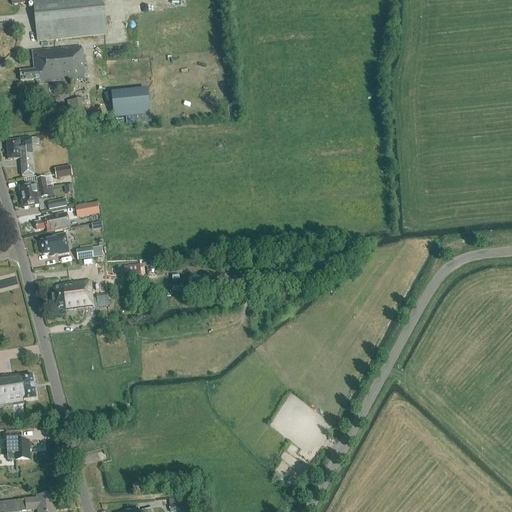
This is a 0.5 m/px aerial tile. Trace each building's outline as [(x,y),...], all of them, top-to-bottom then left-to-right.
[(32,0),(37,44),(107,37),(102,0),(32,0)] [(32,54),(34,71),(20,72),(21,82),(35,81),(35,82),(37,82),(37,86),(35,87),(36,93),(48,92),(47,84),(88,79),(86,69),(83,69),(81,48),(32,54)] [(150,116),(148,91),(111,95),(113,119),(150,116)] [(86,114),(84,99),(71,101),(74,116),(86,114)] [(20,140),(20,141),(8,143),(9,160),(20,159),(22,177),(36,176),(33,146),(39,145),(38,139),(32,140),(32,139),(20,140)] [(135,159),(133,147),(121,149),(123,161),(135,159)] [(55,169),(57,179),(73,176),(72,166),(55,169)] [(19,188),(21,197),(35,194),(35,196),(39,195),(39,191),(46,189),(44,179),(36,180),(37,185),(19,188)] [(67,194),(74,193),(73,185),(65,187),(67,194)] [(35,194),(21,197),(23,209),(39,206),(38,200),(48,198),(46,189),(39,191),(39,195),(35,196),(35,194)] [(49,211),(67,207),(65,200),(47,203),(49,211)] [(98,205),(76,208),(78,219),(99,215),(98,205)] [(47,218),(46,219),(39,220),(40,223),(35,224),(37,231),(47,230),(47,232),(53,231),(53,232),(69,229),(67,215),(49,218),(47,218)] [(65,235),(47,238),(48,241),(40,242),(43,256),(51,254),(51,257),(69,254),(65,235)] [(78,261),(94,258),(93,248),(76,251),(78,261)] [(157,275),(155,262),(146,262),(147,276),(157,275)] [(141,275),(140,265),(123,267),(125,277),(141,275)] [(62,286),(63,289),(50,291),(53,310),(56,310),(57,316),(66,315),(65,312),(94,308),(94,307),(98,306),(98,307),(110,306),(108,295),(96,297),(97,302),(93,302),(91,283),(62,286)] [(0,408),(25,405),(24,401),(36,399),(32,376),(20,378),(20,376),(12,377),(11,376),(0,377),(0,408)] [(21,435),(6,435),(7,448),(15,448),(16,461),(30,461),(29,442),(22,443),(21,435)] [(291,477),(286,486),(295,491),(300,482),(291,477)] [(37,499),(0,502),(0,511),(27,511),(39,511),(38,511),(55,511),(53,495),(37,497),(37,499)] [(169,511),(183,511),(191,511),(190,504),(182,505),(181,498),(168,499),(169,511)]
